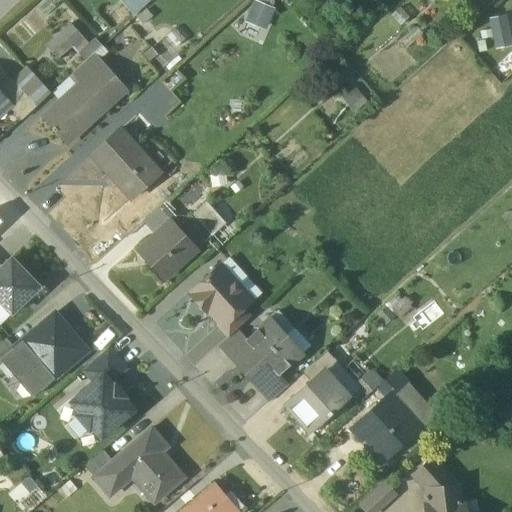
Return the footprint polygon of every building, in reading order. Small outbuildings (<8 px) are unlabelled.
[(122,0),(134,14),(150,0),(122,0)] [(253,1),(245,23),(266,30),(274,9),(253,1)] [(347,14),(332,11),(328,35),(342,37),(347,14)] [(490,18),(497,47),(511,44),(511,41),(506,14),(490,18)] [(87,43),(70,24),(52,40),(45,47),(56,59),(63,52),(70,46),(76,53),(87,43)] [(422,34),(416,28),(398,43),(404,50),(422,34)] [(97,40),(80,56),(85,62),(92,56),(102,46),(97,40)] [(85,62),(71,75),(79,84),(100,65),(92,56),(85,62)] [(79,84),(43,117),(53,128),(51,129),(54,133),(56,131),(67,144),(91,122),(88,117),(120,87),(100,65),(79,84)] [(26,67),(0,89),(0,95),(4,100),(3,101),(20,120),(36,106),(50,93),(26,67)] [(365,101),(353,87),(340,98),(353,112),(365,101)] [(120,129),(90,156),(130,200),(160,173),(120,129)] [(205,202),(192,214),(211,236),(224,224),(205,202)] [(161,205),(143,221),(155,235),(170,221),(173,218),(161,205)] [(155,235),(137,251),(163,279),(192,253),(179,238),(182,235),(170,221),(155,235)] [(20,267),(11,258),(2,267),(0,268),(0,301),(11,313),(39,287),(29,277),(31,275),(22,266),(20,267)] [(219,266),(208,277),(207,276),(204,279),(205,280),(192,291),(194,294),(194,299),(201,308),(207,308),(209,311),(211,309),(222,322),(224,324),(241,308),(250,300),(219,266)] [(241,308),(224,324),(222,322),(217,326),(228,337),(237,329),(250,317),(241,308)] [(14,348),(0,360),(1,362),(22,386),(29,379),(40,391),(74,362),(67,355),(80,344),(54,314),(14,348)] [(246,340),(232,353),(234,355),(230,359),(257,390),(261,386),(247,370),(285,336),(269,319),(246,340)] [(228,337),(218,346),(230,359),(234,355),(232,353),(246,340),(237,329),(228,337)] [(285,336),(247,370),(261,386),(264,389),(279,375),(301,355),(285,336)] [(6,338),(0,343),(0,362),(1,362),(0,360),(14,348),(6,338)] [(108,348),(83,370),(94,383),(103,375),(109,383),(125,369),(108,348)] [(336,361),(327,350),(303,372),(311,381),(324,370),(325,371),(336,361)] [(311,381),(286,403),(310,430),(325,416),(326,417),(331,412),(331,411),(348,396),(325,371),(324,370),(311,381)] [(394,371),(375,388),(384,398),(390,393),(393,397),(405,386),(406,385),(394,371)] [(94,383),(72,402),(81,413),(78,415),(89,428),(92,426),(101,436),(132,410),(122,399),(124,397),(114,385),(112,387),(109,383),(103,375),(94,383)] [(279,375),(264,389),(261,386),(257,390),(268,402),(287,385),(279,375)] [(384,398),(349,429),(360,442),(365,437),(386,460),(433,417),(405,386),(393,397),(390,393),(384,398)] [(167,447),(150,428),(112,461),(103,469),(120,488),(131,479),(153,504),(183,479),(160,453),(167,447)] [(103,450),(84,466),(93,477),(103,469),(112,461),(103,450)] [(431,458),(412,476),(426,490),(428,505),(425,506),(426,511),(462,511),(462,501),(460,501),(458,486),(431,458)] [(120,488),(103,469),(93,477),(110,497),(120,488)] [(385,479),(359,502),(368,511),(376,511),(398,492),(385,479)] [(212,484),(179,511),(236,511),(237,511),(212,484)]
